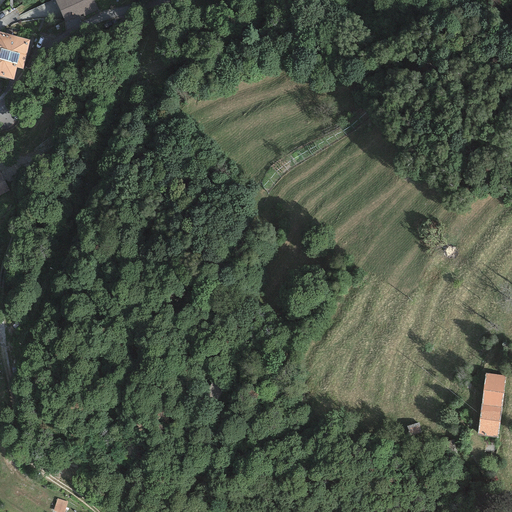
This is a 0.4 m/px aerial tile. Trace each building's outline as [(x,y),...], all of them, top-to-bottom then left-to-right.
[(94,0),(54,0),(65,22),(83,14),(84,16),(98,9),(94,0)] [(30,40),(0,32),(0,76),(13,80),(16,68),(22,69),(30,40)] [(0,174),(0,194),(8,190),(0,174)] [(25,320),(20,316),(11,324),(16,329),(25,320)] [(506,378),(486,376),(480,434),(500,436),(506,378)] [(224,387),(213,381),(204,397),(215,403),(224,387)] [(418,424),(406,428),(409,438),(421,434),(418,424)] [(63,511),(67,502),(57,498),(52,511),(54,511),(63,511)]
